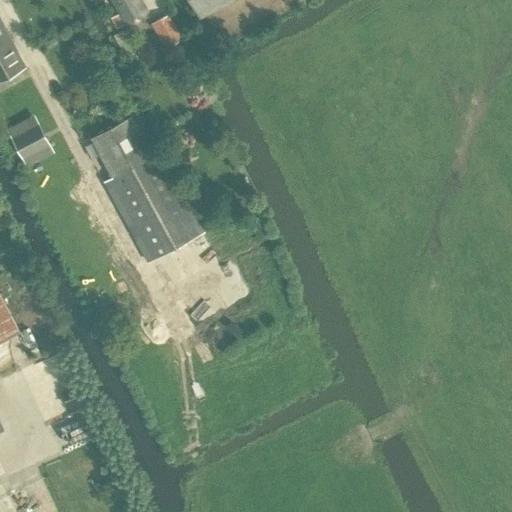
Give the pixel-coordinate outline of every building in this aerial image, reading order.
[(117,29),(148,9),(142,0),(111,0),(119,13),(111,18),(117,29)] [(189,0),(200,18),(229,0),(189,0)] [(165,48),(183,39),(169,13),(151,22),(165,48)] [(0,78),(25,65),(0,16),(0,78)] [(152,154),(130,113),(94,133),(109,160),(105,162),(113,176),(105,180),(148,262),(204,232),(159,150),(152,154)] [(38,122),(10,136),(21,158),(49,144),(38,122)] [(188,150),(174,150),(174,169),(188,169),(188,150)]
